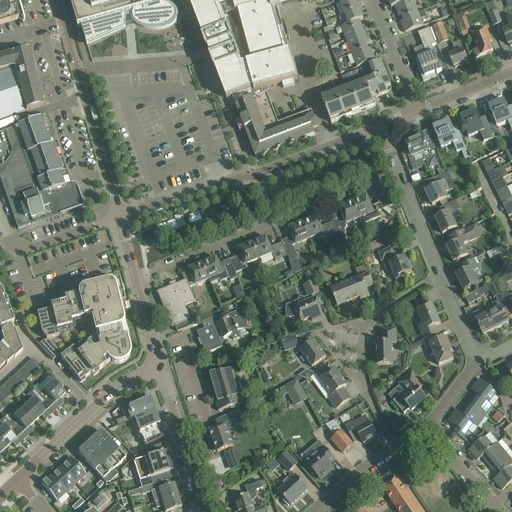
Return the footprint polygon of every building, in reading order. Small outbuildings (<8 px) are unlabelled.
[(0,0),(0,22),(21,15),(16,0),(0,0)] [(74,0),(74,1),(75,2),(82,26),(82,27),(82,28),(87,45),(126,28),(135,23),(136,24),(138,25),(140,26),(143,28),(145,29),(148,29),(151,30),(153,30),(156,30),(159,30),(162,30),(164,29),(167,28),(169,27),(172,25),(173,25),(173,24),(174,24),(175,23),(175,22),(176,21),(176,20),(177,19),(177,18),(177,17),(177,16),(177,15),(177,14),(176,13),(176,12),(175,11),(175,10),(174,9),(173,9),(173,8),(172,7),(171,7),(170,7),(170,6),(169,6),(168,6),(167,6),(169,2),(173,1),(173,0),(74,0)] [(189,0),(227,99),(233,97),(235,103),(235,102),(236,105),(263,94),(263,91),(274,88),(273,86),(282,84),(284,89),(295,85),(294,80),(297,79),(296,76),(298,75),(293,56),(291,56),(287,41),(290,41),(284,21),(282,22),(278,10),(281,9),(278,0),(189,0)] [(344,14),(362,8),(360,3),(358,4),(355,0),(350,0),(336,6),(340,16),(344,14)] [(401,13),(403,19),(418,13),(412,0),(410,0),(405,2),(395,6),(398,14),(401,13)] [(493,2),(485,5),(494,26),(501,23),(493,2)] [(342,27),(360,20),(363,19),(361,13),(364,12),(362,8),(344,14),(348,24),(341,27),(342,27)] [(418,13),(403,19),(405,24),(402,25),(405,33),(423,26),(420,19),(427,17),(425,10),(418,13)] [(511,18),(507,20),(511,29),(503,32),(508,45),(509,44),(511,47),(511,46),(511,18)] [(342,27),(347,41),(365,34),(360,20),(342,27)] [(433,28),(440,45),(448,42),(442,25),(433,28)] [(418,59),(415,60),(423,82),(436,77),(435,74),(442,72),(432,46),(436,45),(430,29),(418,33),(423,46),(427,56),(418,59)] [(486,29),(471,34),(478,49),(474,51),(476,58),(493,51),(490,43),(491,42),(486,29)] [(347,41),(352,54),(368,48),(365,43),(368,42),(365,34),(347,41)] [(449,57),(450,58),(454,67),(468,62),(464,51),(462,51),(459,43),(452,45),(456,54),(449,57)] [(0,120),(44,106),(43,105),(28,49),(29,49),(29,48),(0,55),(0,120)] [(368,48),(352,54),(357,68),(375,61),(372,52),(369,53),(368,48)] [(381,62),(370,66),(375,78),(322,99),(331,124),(376,106),(373,99),(388,93),(387,89),(391,87),(381,62)] [(367,72),(366,68),(342,77),(345,86),(350,84),(348,80),(367,72)] [(245,129),(247,135),(279,123),(267,93),(263,94),(236,105),(241,119),(237,121),(236,121),(240,132),(241,131),(245,129)] [(511,111),(509,112),(504,100),(489,106),(497,128),(509,123),(511,131),(511,111)] [(279,123),(247,135),(256,157),(315,135),(313,130),(318,128),(312,111),(279,123)] [(461,117),(464,127),(469,139),(480,134),(484,143),(494,139),(487,121),(486,121),(481,123),(476,111),(461,117)] [(79,208),(47,115),(18,125),(18,126),(0,132),(0,178),(17,229),(41,221),(39,216),(44,214),(46,220),(79,208)] [(457,154),(462,151),(466,160),(470,159),(467,150),(460,131),(459,131),(459,132),(454,134),(450,122),(434,128),(437,137),(436,137),(438,141),(439,140),(442,149),(453,145),(457,154)] [(440,176),(445,174),(433,142),(426,145),(422,135),(406,142),(409,149),(408,150),(409,151),(407,151),(413,166),(426,161),(429,168),(437,165),(440,171),(438,172),(440,176)] [(489,160),(482,163),(484,167),(485,169),(488,175),(495,171),(489,160)] [(498,170),(488,175),(492,184),(503,178),(498,170)] [(435,187),(426,192),(432,206),(441,201),(446,199),(444,194),(455,189),(451,181),(456,179),(452,172),(448,174),(447,173),(445,174),(440,177),(437,178),(440,184),(435,187)] [(503,178),(492,184),(497,193),(507,188),(503,178)] [(507,188),(497,193),(501,202),(511,196),(507,188)] [(367,197),(353,203),(359,219),(360,219),(362,224),(381,217),(378,211),(386,208),(395,205),(391,193),(377,197),(379,204),(371,207),(367,197)] [(511,197),(511,196),(501,202),(506,211),(511,208),(511,197)] [(460,210),(456,201),(439,210),(442,216),(435,219),(442,234),(456,228),(452,219),(459,216),(457,211),(460,210)] [(344,218),(332,223),(334,230),(335,229),(337,235),(338,237),(347,233),(345,230),(346,229),(347,225),(347,224),(359,219),(353,203),(340,208),(344,218)] [(334,230),(332,223),(321,227),(317,218),(302,224),(309,240),(328,232),(329,235),(334,237),(337,235),(335,229),(334,230)] [(293,247),(309,240),(302,224),(290,229),(294,238),(281,244),(287,257),(289,262),(297,258),(293,247)] [(463,232),(462,231),(457,234),(448,238),(452,245),(446,248),(454,263),(457,261),(458,262),(459,262),(459,261),(468,256),(463,245),(481,237),(475,226),(463,232)] [(266,238),(252,244),(259,260),(273,255),(276,262),(287,257),(281,244),(270,248),(266,238)] [(240,256),(230,260),(232,264),(231,264),(235,274),(243,270),(242,267),(259,260),(252,244),(239,249),(240,251),(238,252),(240,256)] [(412,272),(409,265),(410,264),(408,257),(398,261),(392,248),(379,254),(382,261),(387,273),(392,271),(396,282),(405,278),(404,276),(412,272)] [(511,258),(511,257),(503,258),(507,263),(505,264),(506,272),(511,271),(511,258)] [(216,259),(202,265),(209,281),(210,281),(211,284),(220,281),(221,282),(229,279),(231,281),(237,278),(235,274),(231,264),(232,264),(230,260),(220,264),(219,260),(217,261),(216,259)] [(463,272),(457,276),(464,291),(484,282),(476,266),(473,260),(460,266),(463,272)] [(190,289),(209,281),(202,265),(189,270),(190,271),(182,274),(185,281),(186,280),(190,289)] [(331,290),(334,298),(338,307),(360,298),(361,299),(369,296),(366,287),(373,284),(373,285),(374,285),(366,266),(355,270),(359,279),(331,290)] [(298,300),(298,301),(286,306),(286,318),(300,318),(302,322),(316,316),(318,320),(324,317),(315,295),(320,293),(311,272),(305,274),(308,284),(304,286),(308,297),(304,298),(303,298),(302,297),(301,297),(300,298),(299,298),(298,300)] [(495,283),(501,295),(508,292),(508,291),(509,291),(503,279),(495,283)] [(94,287),(95,290),(88,292),(88,289),(87,288),(77,290),(79,298),(73,300),(73,297),(72,296),(64,298),(65,302),(50,306),(51,310),(37,313),(42,334),(46,340),(59,336),(55,337),(54,330),(71,326),(70,321),(91,316),(99,347),(93,349),(89,344),(73,357),(68,352),(73,348),(73,347),(60,357),(78,380),(79,380),(77,378),(81,375),(84,378),(84,379),(92,373),(91,371),(95,367),(97,370),(98,371),(105,365),(102,361),(107,357),(108,359),(110,360),(111,362),(112,362),(114,363),(116,363),(118,364),(120,363),(122,363),(124,362),(126,360),(127,360),(128,358),(128,357),(129,355),(130,353),(130,351),(130,349),(126,336),(122,337),(120,327),(123,326),(120,326),(119,321),(122,320),(123,320),(120,312),(118,305),(125,304),(122,295),(120,296),(119,290),(120,289),(121,289),(119,280),(102,284),(101,283),(95,285),(96,286),(94,286),(94,287)] [(185,307),(196,302),(190,289),(186,280),(185,281),(177,284),(176,281),(169,284),(171,287),(157,292),(172,328),(175,327),(191,320),(185,307)] [(501,295),(495,283),(488,286),(494,298),(496,298),(501,295)] [(0,328),(14,323),(1,289),(0,289),(0,328)] [(480,299),(477,291),(465,297),(469,305),(480,299)] [(243,292),(236,294),(238,300),(245,298),(243,292)] [(495,311),(488,315),(496,329),(509,323),(498,301),(492,304),(495,311)] [(411,343),(410,344),(411,346),(423,341),(424,340),(436,335),(438,334),(435,327),(441,324),(432,304),(417,311),(426,331),(421,333),(423,337),(411,343)] [(240,338),(236,330),(244,326),(238,311),(228,315),(227,313),(204,322),(207,329),(197,332),(206,355),(223,348),(220,341),(230,337),(233,339),(234,340),(240,338)] [(496,329),(488,315),(483,317),(479,311),(473,314),(484,335),(496,329)] [(191,320),(175,327),(178,333),(193,326),(191,320)] [(0,367),(5,363),(7,365),(8,364),(8,363),(14,358),(22,350),(18,340),(17,340),(12,329),(1,334),(4,341),(0,344),(0,367)] [(396,344),(396,339),(396,329),(380,330),(381,343),(376,343),(377,365),(393,365),(392,344),(396,344)] [(450,352),(452,351),(446,337),(439,340),(436,335),(424,340),(423,341),(411,346),(413,349),(409,368),(412,354),(413,349),(424,345),(426,350),(431,348),(439,366),(453,360),(450,352)] [(286,340),(282,342),(285,352),(299,347),(301,351),(300,352),(312,368),(326,358),(314,342),(308,346),(304,340),(297,342),(295,337),(286,340)] [(43,341),(39,345),(53,360),(61,353),(49,340),(43,341)] [(39,369),(31,360),(0,389),(0,406),(1,405),(39,369)] [(232,369),(221,372),(212,375),(220,402),(216,403),(219,412),(228,409),(239,406),(236,398),(241,397),(232,369)] [(335,369),(326,375),(320,380),(331,396),(327,398),(336,410),(351,399),(343,388),(347,386),(335,369)] [(268,370),(260,374),(264,382),(272,379),(268,370)] [(397,400),(394,402),(404,414),(410,409),(412,411),(425,399),(418,391),(424,385),(418,378),(412,372),(402,381),(398,384),(400,385),(403,389),(394,396),(397,400)] [(308,399),(297,380),(280,390),(284,397),(288,394),(295,406),(308,399)] [(480,380),(472,391),(476,394),(490,403),(494,406),(499,399),(495,396),(497,393),(488,386),(480,380)] [(43,390),(37,395),(44,402),(54,412),(63,403),(60,399),(65,394),(62,390),(63,390),(61,388),(61,389),(53,381),(52,381),(43,390)] [(476,394),(469,404),(486,417),(494,406),(490,403),(476,394)] [(37,395),(23,408),(35,421),(41,416),(45,421),(54,412),(44,402),(37,395)] [(131,412),(127,413),(130,420),(132,419),(138,433),(144,446),(164,438),(158,425),(160,424),(149,398),(128,406),(131,412)] [(266,405),(264,401),(258,404),(258,405),(255,407),(257,410),(261,408),(266,405)] [(316,403),(313,405),(318,412),(321,410),(322,407),(320,403),(316,403)] [(469,404),(461,414),(478,427),(486,417),(469,404)] [(503,407),(497,410),(499,412),(505,417),(506,415),(503,407)] [(13,417),(8,422),(24,439),(34,430),(30,426),(35,421),(23,408),(13,417)] [(217,453),(234,447),(227,428),(235,425),(235,426),(244,422),(239,411),(216,421),(218,428),(209,431),(214,443),(211,444),(214,452),(217,451),(217,453)] [(456,411),(448,422),(457,428),(454,433),(462,439),(462,438),(465,441),(469,436),(466,434),(468,431),(469,430),(473,433),(478,427),(461,414),(456,411)] [(505,417),(499,412),(493,419),(499,424),(505,417)] [(125,417),(116,421),(118,426),(127,421),(125,417)] [(353,443),(354,443),(360,439),(363,444),(376,437),(366,418),(352,426),(351,425),(345,429),(353,443)] [(3,426),(0,429),(0,442),(6,448),(6,449),(11,444),(15,448),(24,439),(8,422),(3,426)] [(487,423),(482,430),(489,435),(494,428),(487,423)] [(101,432),(84,448),(78,453),(106,483),(110,482),(118,475),(114,470),(126,459),(101,432)] [(342,432),(331,440),(343,454),(353,445),(342,432)] [(478,461),(482,457),(494,447),(486,437),(469,451),(478,461)] [(333,457),(325,448),(319,441),(307,452),(313,458),(307,463),(321,480),(333,469),(328,462),(333,457)] [(173,471),(170,461),(167,451),(164,452),(161,444),(139,453),(133,459),(137,472),(142,488),(154,484),(163,481),(162,481),(160,475),(173,471)] [(482,457),(490,467),(507,453),(499,444),(494,447),(482,457)] [(287,452),(278,460),(289,472),(297,465),(287,452)] [(490,467),(498,477),(511,464),(511,459),(507,453),(490,467)] [(86,475),(70,457),(60,467),(76,484),(86,475)] [(275,461),(268,467),(273,472),(279,466),(275,461)] [(511,464),(498,477),(494,480),(502,491),(511,482),(511,469),(510,468),(511,466),(511,464)] [(76,484),(60,467),(51,475),(66,492),(76,484)] [(66,492),(51,475),(41,485),(56,502),(66,492)] [(291,506),(308,490),(295,476),(292,479),(290,476),(283,483),(285,485),(278,492),(285,500),(283,501),(288,506),(290,505),(291,506)] [(383,488),(388,496),(398,511),(423,511),(408,489),(405,491),(397,479),(383,488)] [(260,481),(245,487),(248,496),(235,500),(239,511),(265,511),(264,508),(254,511),(251,502),(255,500),(256,499),(257,497),(257,496),(257,495),(257,494),(257,493),(257,492),(257,491),(263,489),(260,481)] [(140,496),(151,492),(155,504),(178,497),(174,484),(155,490),(154,484),(142,488),(138,489),(138,490),(127,493),(129,498),(139,495),(140,496)] [(178,497),(155,504),(157,508),(163,506),(165,511),(167,511),(181,508),(178,497)]
